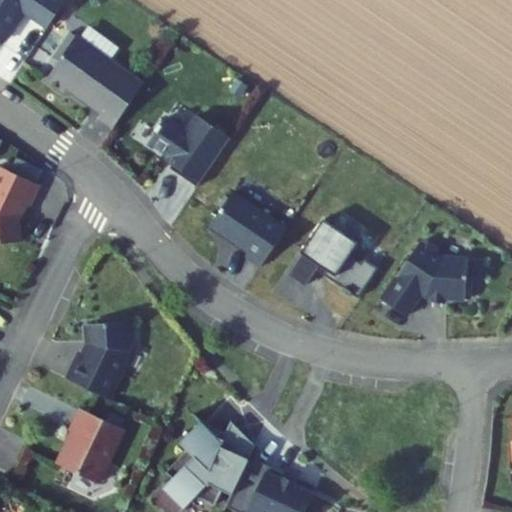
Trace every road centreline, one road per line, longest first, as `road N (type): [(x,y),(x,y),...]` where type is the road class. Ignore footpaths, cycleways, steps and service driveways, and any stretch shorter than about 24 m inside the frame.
road 1 (residential): [(473,363),(383,365),(268,333),(185,278),(101,184)]
road 2 (residential): [(0,396),(101,184)]
road 3 (residential): [(459,511),(473,363)]
road 4 (residential): [(101,184),(0,105)]
